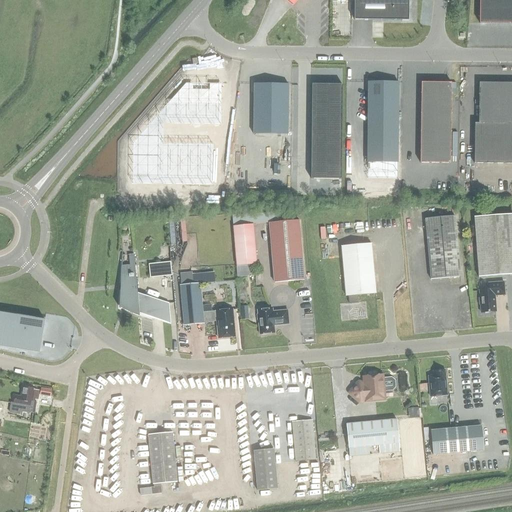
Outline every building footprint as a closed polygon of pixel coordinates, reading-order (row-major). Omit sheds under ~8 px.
[(353,0),(354,20),(408,21),(408,0),(353,0)] [(511,0),(479,0),(479,23),(511,23),(511,0)] [(367,162),(367,178),(397,179),(397,163),(398,82),(367,82),(367,162)] [(127,184),(208,185),(209,144),(159,144),(159,124),(216,124),(217,83),(181,83),(128,143),(127,184)] [(421,83),(420,163),(450,163),(451,95),(455,95),(455,83),(421,83)] [(474,123),(474,163),(511,163),(511,83),(479,83),(478,123),(474,123)] [(253,84),(253,134),(287,135),(288,84),(253,84)] [(311,84),(310,179),(341,179),(342,85),(311,84)] [(511,214),(473,217),(478,277),(511,274),(511,214)] [(424,219),(430,278),(459,275),(454,216),(424,219)] [(298,220),(269,223),(274,283),(304,280),(298,220)] [(230,225),(232,265),(254,264),(251,224),(230,225)] [(370,243),(340,246),(345,297),(348,296),(357,296),(375,294),(370,243)] [(121,267),(119,308),(170,324),(169,303),(137,293),(134,254),(128,254),(129,267),(121,267)] [(148,264),(149,277),(171,275),(170,262),(148,264)] [(480,305),(480,313),(481,313),(482,313),(484,314),(485,314),(487,314),(489,313),(489,312),(495,312),(494,296),(504,295),(503,282),(488,283),(488,290),(479,290),(479,298),(478,298),(479,305),(480,305)] [(181,285),(180,286),(183,325),(203,324),(204,323),(204,322),(207,322),(216,321),(218,338),(235,337),(232,310),(211,312),(211,306),(202,307),(200,284),(181,285)] [(348,296),(349,304),(340,304),(342,320),(366,318),(365,302),(357,303),(357,296),(348,296)] [(239,319),(247,319),(247,305),(239,306),(239,319)] [(287,310),(272,312),(272,309),(271,309),(272,311),(258,312),(258,310),(257,311),(257,315),(257,316),(257,320),(258,321),(259,334),(260,334),(261,335),(265,335),(266,334),(274,333),(273,326),(288,324),(287,310)] [(0,312),(0,345),(39,352),(44,320),(35,318),(16,315),(0,312)] [(444,370),(433,371),(433,376),(428,376),(430,397),(447,395),(444,370)] [(359,383),(350,393),(360,401),(363,399),(365,398),(366,400),(384,399),(383,391),(392,391),(395,387),(394,380),(391,378),(382,378),(381,376),(364,377),(364,385),(362,386),(359,383)] [(11,403),(9,413),(19,415),(20,411),(30,413),(30,412),(35,413),(36,402),(34,402),(32,402),(34,390),(34,389),(22,387),(21,397),(14,396),(13,403),(11,403)] [(40,395),(50,396),(51,389),(41,388),(40,395)] [(369,455),(368,446),(376,446),(377,454),(398,452),(397,444),(398,444),(396,419),(346,424),(349,457),(369,455)] [(292,422),(295,462),(315,460),(312,420),(292,422)] [(433,455),(483,451),(481,426),(430,431),(433,455)] [(172,432),(148,435),(153,488),(139,489),(140,495),(161,493),(160,484),(177,482),(172,432)] [(274,488),(272,449),(252,450),(254,489),(274,488)]
